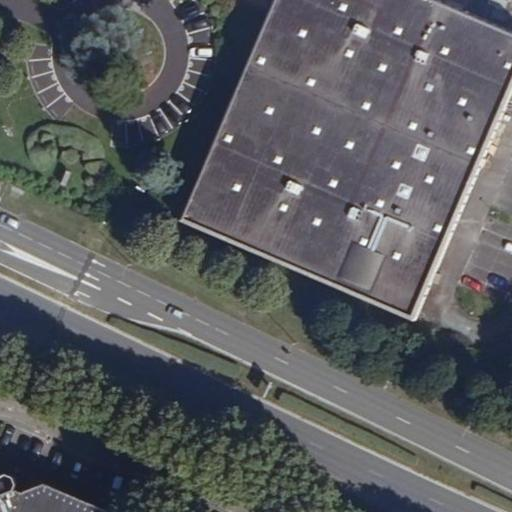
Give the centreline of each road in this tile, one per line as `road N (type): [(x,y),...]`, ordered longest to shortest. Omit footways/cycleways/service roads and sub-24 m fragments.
road 1 (secondary): [(0,297),(457,511)]
road 2 (secondary): [(511,474),(136,293)]
road 3 (secondary): [(136,293),(0,226)]
road 4 (secondary): [(136,293),(98,299),(0,254)]
